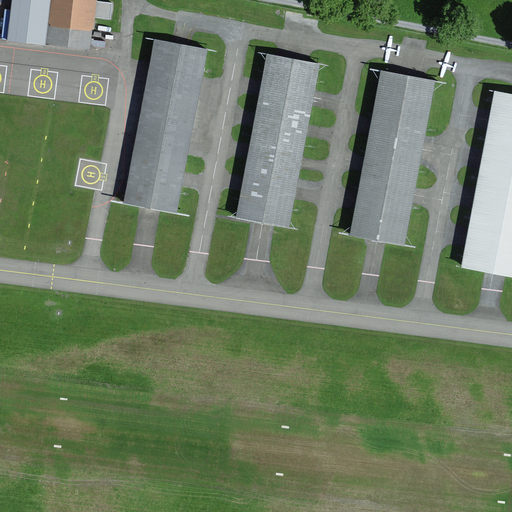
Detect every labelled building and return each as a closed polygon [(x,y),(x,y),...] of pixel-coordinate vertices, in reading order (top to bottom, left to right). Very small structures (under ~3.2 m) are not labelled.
[(94,0),(12,0),(8,42),(90,50),(94,0)] [(201,87),(209,52),(153,40),(149,61),(120,202),(175,213),(201,87)] [(292,232),(323,67),(267,56),(236,221),(292,232)] [(405,247),(435,81),(380,71),(350,238),(405,247)] [(511,281),(511,98),(493,94),(462,272),(511,281)]
